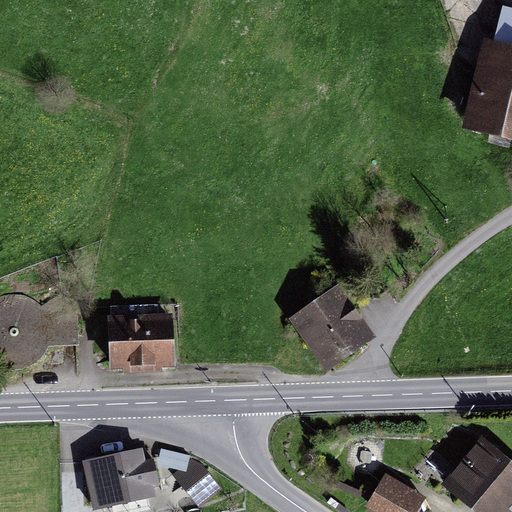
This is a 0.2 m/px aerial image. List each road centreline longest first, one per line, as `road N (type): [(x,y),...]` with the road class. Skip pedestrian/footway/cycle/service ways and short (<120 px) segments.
road 1 (secondary): [(231,400),(511,390)]
road 2 (track): [(371,394),(387,324),(511,222)]
road 3 (secondary): [(0,408),(231,400)]
road 4 (tertiary): [(305,511),(239,457),(231,400)]
